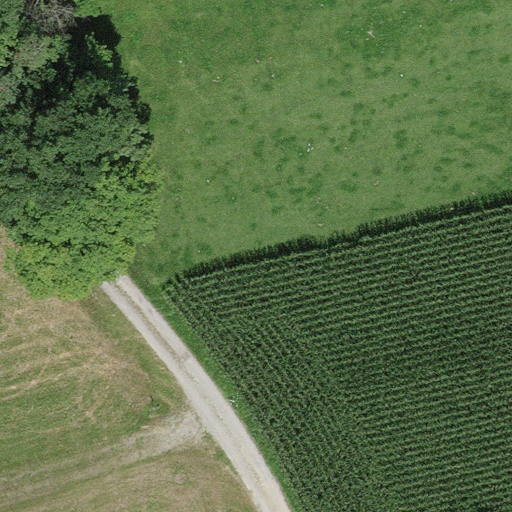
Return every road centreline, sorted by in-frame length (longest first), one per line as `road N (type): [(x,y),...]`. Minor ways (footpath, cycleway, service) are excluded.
road 1 (track): [(0,126),(219,418),(277,511)]
road 2 (track): [(0,493),(219,418)]
